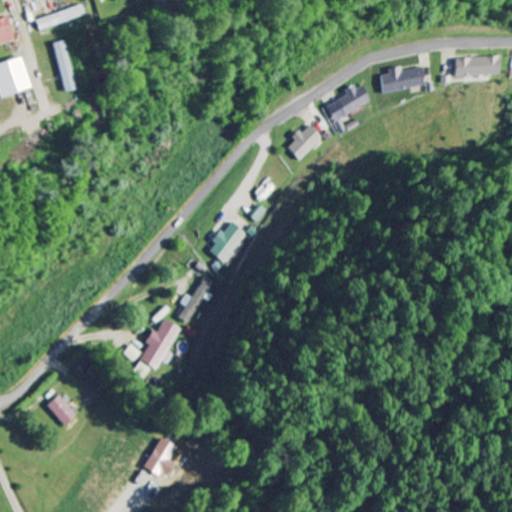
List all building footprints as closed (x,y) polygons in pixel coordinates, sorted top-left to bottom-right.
[(58,11),(53,0),(49,0),(42,2),(47,15),(58,11)] [(85,16),(82,6),(36,20),(39,31),(85,16)] [(62,93),(73,91),(67,41),(56,43),(62,93)] [(0,99),(30,89),(20,57),(0,63),(0,99)] [(464,59),(465,78),(511,76),(510,57),(464,59)] [(430,68),(408,73),(407,68),(394,70),(395,75),(387,77),(391,95),(434,86),(430,68)] [(351,96),(332,107),(340,123),(378,102),(367,83),(350,93),(351,96)] [(328,140),(315,126),(306,134),(305,132),(290,147),(305,162),(328,140)] [(213,252),(227,264),(251,235),(236,223),(227,234),(224,232),(215,242),(219,245),(213,252)] [(218,282),(210,276),(195,298),(189,295),(183,303),(189,307),(181,317),(190,323),(218,282)] [(142,361),(160,370),(182,328),(166,319),(159,333),(153,330),(146,343),(150,345),(142,361)] [(137,362),(143,352),(132,345),(125,354),(137,362)] [(94,366),(87,356),(77,363),(84,372),(94,366)] [(66,425),(78,414),(60,395),(48,406),(66,425)] [(179,446),(162,438),(148,468),(165,475),(179,446)]
